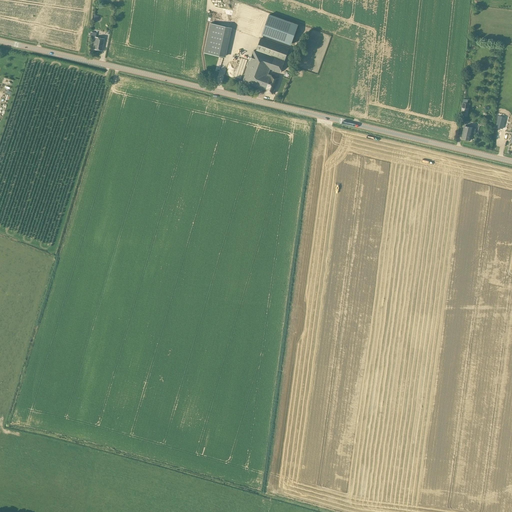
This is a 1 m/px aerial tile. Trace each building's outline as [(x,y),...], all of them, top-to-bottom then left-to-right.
[(262,34),(290,44),(297,24),(288,21),(269,14),(268,17),(262,34)] [(223,57),(230,28),(210,23),(204,53),(223,57)] [(91,42),(94,42),(93,49),(102,51),(104,39),(92,36),(91,42)] [(260,40),(256,51),(254,50),(243,81),(267,90),(266,92),(273,94),(278,78),(268,74),(270,69),(280,72),(288,50),(260,40)] [(502,129),(505,117),(499,116),(496,127),(502,129)] [(464,126),(461,138),(470,140),(473,128),(464,126)]
